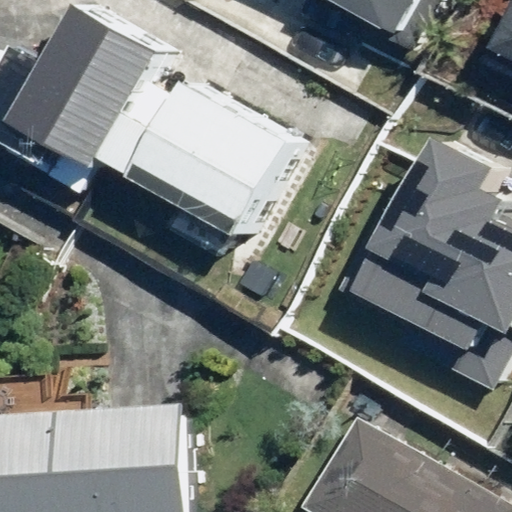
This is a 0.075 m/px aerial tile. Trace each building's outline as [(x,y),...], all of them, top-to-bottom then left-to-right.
[(323,0),(320,6),(414,51),(438,0),(323,0)] [(162,141),(131,124),(153,85),(163,69),(81,23),(17,138),(99,183),(104,173),(243,251),(296,157),(188,96),(162,141)] [(511,32),(497,62),(511,69),(511,32)] [(391,214),(347,294),(480,368),(493,345),(511,355),(511,213),(496,204),(509,182),(447,148),(406,223),(391,214)] [(192,511),(188,419),(0,426),(0,511),(192,511)] [(511,511),(511,506),(361,421),(309,511),(511,511)]
